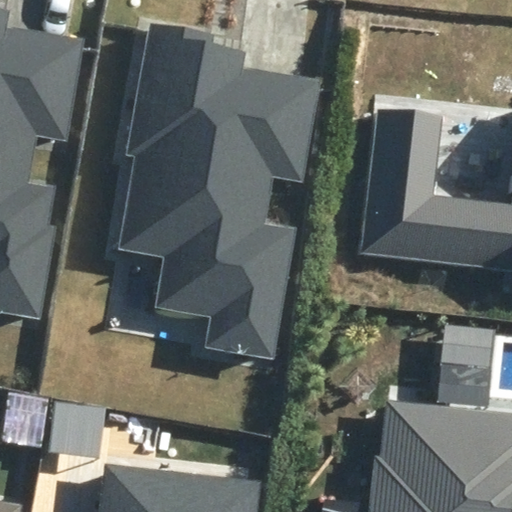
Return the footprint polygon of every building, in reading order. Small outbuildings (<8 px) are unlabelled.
[(0,306),(35,314),(59,187),(28,181),(37,135),(64,140),(85,36),(11,21),(13,9),(0,6),(0,306)] [(205,346),(274,359),(299,228),(267,222),(275,178),(302,182),(321,78),(246,64),(249,52),(210,45),(212,36),(150,25),(126,154),(134,155),(116,250),(163,258),(154,307),(211,317),(205,346)] [(436,123),(369,116),(353,262),(511,279),(509,302),(511,301),(511,157),(506,212),(427,204),(436,123)] [(365,464),(359,511),(511,511),(511,423),(378,409),(372,464),(365,464)] [(255,511),(259,480),(106,464),(103,494),(78,491),(75,511),(255,511)] [(0,511),(17,511),(19,503),(0,500),(0,511)]
